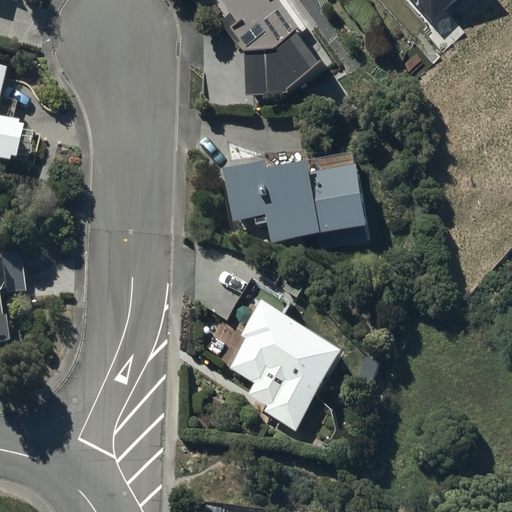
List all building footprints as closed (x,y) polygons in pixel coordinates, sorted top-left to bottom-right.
[(221,0),(229,11),(218,18),(231,37),(236,34),(244,46),(243,47),(249,56),(249,98),(292,98),(292,93),(325,71),(302,37),(305,35),(280,0),(277,0),(276,1),(275,0),(221,0)] [(412,0),(434,25),(462,0),(412,0)] [(0,162),(10,165),(11,161),(16,163),(23,133),(18,132),(19,127),(11,125),(16,105),(0,101),(6,76),(0,74),(0,162)] [(229,173),(236,225),(259,221),(261,229),(272,227),(276,249),(321,241),(323,254),(371,245),(370,232),(372,232),(364,171),(357,172),(356,161),(315,166),(315,170),(273,176),(272,168),(229,173)] [(0,322),(0,299),(26,296),(21,255),(0,258),(0,347),(9,346),(6,322),(0,322)] [(348,356),(287,319),(294,307),(256,284),(230,326),(249,338),(247,342),(225,328),(211,350),(236,366),(232,371),(268,393),(274,383),(282,389),(266,416),(299,436),(348,356)]
